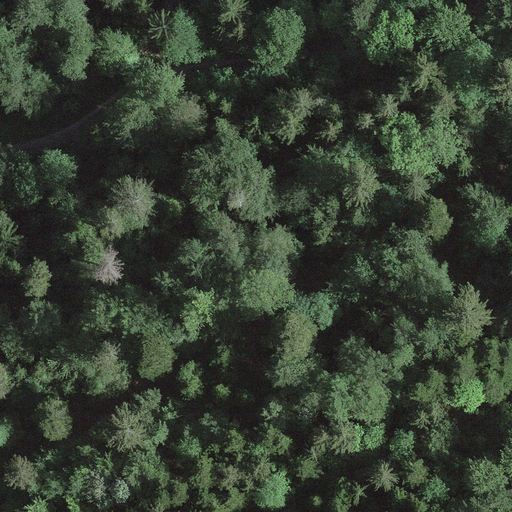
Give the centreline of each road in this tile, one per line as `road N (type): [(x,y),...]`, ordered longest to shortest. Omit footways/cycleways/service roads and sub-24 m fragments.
road 1 (track): [(511,168),(369,238),(188,373),(0,472)]
road 2 (track): [(511,65),(387,54),(179,76),(119,97),(71,141),(0,156)]
road 3 (track): [(511,395),(383,446),(277,511)]
